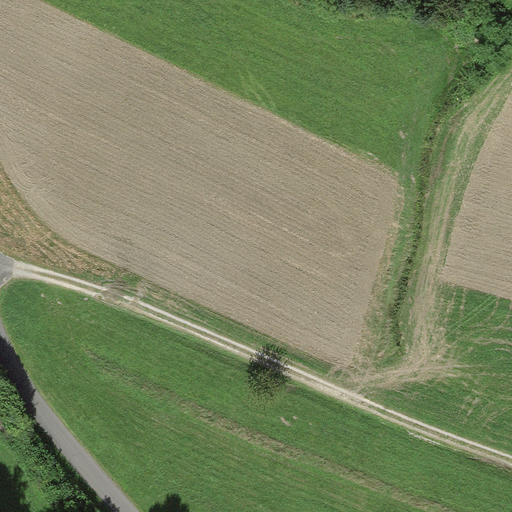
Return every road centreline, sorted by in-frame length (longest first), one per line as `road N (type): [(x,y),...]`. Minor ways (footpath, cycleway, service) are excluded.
road 1 (track): [(0,262),(161,315),(511,465)]
road 2 (residential): [(0,325),(31,398),(136,511)]
